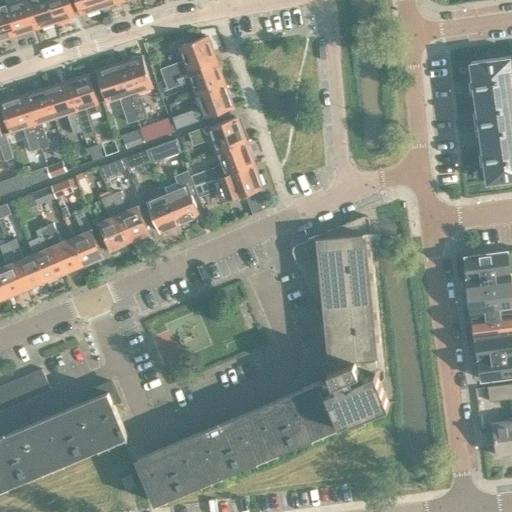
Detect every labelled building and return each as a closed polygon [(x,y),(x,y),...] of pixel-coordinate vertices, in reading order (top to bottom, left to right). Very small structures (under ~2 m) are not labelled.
[(0,0),(0,39),(16,35),(6,4),(7,4),(5,0),(0,0)] [(17,0),(17,1),(7,4),(6,4),(16,35),(35,28),(26,0),(17,0)] [(26,0),(35,28),(55,22),(48,0),(26,0)] [(48,0),(55,22),(75,16),(69,0),(48,0)] [(75,0),(80,14),(100,8),(97,0),(75,0)] [(179,45),(184,60),(161,68),(165,78),(188,69),(215,59),(206,35),(179,45)] [(511,55),(471,61),(473,78),(469,79),(470,92),(475,91),(476,104),(472,105),(477,139),(481,138),(483,151),(479,151),(480,165),(485,164),(487,181),(511,177),(511,56),(511,55)] [(142,56),(119,63),(136,118),(145,115),(139,98),(138,98),(136,91),(151,86),(142,56)] [(191,80),(196,93),(224,83),(215,59),(188,69),(165,78),(168,87),(169,88),(191,80)] [(123,103),(126,113),(128,121),(136,118),(119,63),(96,70),(106,101),(121,96),(123,103)] [(98,103),(88,73),(66,80),(82,128),(91,125),(85,107),(98,103)] [(165,79),(165,78),(157,80),(161,90),(168,87),(165,79)] [(66,80),(44,87),(54,117),(67,113),(74,133),(82,130),(82,128),(66,80)] [(196,93),(201,106),(172,116),(176,127),(232,106),(224,83),(196,93)] [(44,87),(22,94),(32,124),(40,147),(49,144),(42,121),(54,117),(44,87)] [(32,124),(22,94),(0,101),(10,132),(23,127),(30,150),(40,147),(32,124)] [(168,116),(140,126),(144,139),(173,129),(168,116)] [(240,126),(236,116),(189,133),(193,144),(212,138),(217,150),(245,140),(244,137),(247,136),(243,125),(240,126)] [(140,129),(139,127),(121,133),(125,146),(144,139),(140,130),(140,129)] [(0,130),(0,145),(5,160),(13,157),(5,132),(1,133),(0,130)] [(176,138),(149,148),(148,148),(153,158),(162,156),(162,158),(181,151),(176,138)] [(253,164),(245,140),(217,150),(221,163),(190,174),(194,186),(225,174),(253,164)] [(90,153),(93,160),(102,156),(97,144),(88,147),(90,153)] [(123,158),(127,168),(153,158),(148,148),(123,158)] [(127,168),(123,158),(98,167),(103,177),(127,168)] [(62,160),(47,166),(51,177),(66,170),(62,160)] [(262,188),(253,164),(225,174),(194,186),(198,195),(219,187),(222,198),(233,194),(234,198),(256,190),(262,188)] [(23,186),(50,176),(46,166),(20,176),(23,186)] [(180,188),(167,193),(179,223),(199,214),(187,186),(194,183),(188,169),(174,175),(180,188)] [(92,191),(84,172),(76,175),(83,194),(92,191)] [(19,174),(6,179),(10,191),(23,186),(20,176),(19,174)] [(73,190),(68,178),(51,185),(56,197),(58,196),(73,190)] [(31,193),(35,203),(54,196),(50,186),(31,193)] [(245,194),(250,207),(260,204),(256,190),(245,194)] [(98,222),(110,249),(111,248),(113,251),(121,247),(120,244),(129,240),(110,194),(109,191),(100,194),(102,198),(110,217),(98,222)] [(118,191),(110,194),(129,240),(139,236),(140,239),(148,236),(147,233),(149,232),(138,205),(126,210),(118,191)] [(35,203),(31,193),(19,198),(23,208),(35,203)] [(147,201),(147,202),(159,231),(179,223),(167,193),(147,201)] [(0,205),(0,217),(11,213),(7,203),(0,205)] [(71,215),(66,205),(61,207),(66,217),(71,215)] [(83,210),(74,213),(82,232),(71,237),(83,263),(102,255),(83,210)] [(292,251),(293,252),(297,263),(298,262),(297,261),(318,257),(323,307),(318,309),(317,307),(316,308),(317,310),(318,314),(319,317),(320,320),(321,323),(321,326),(321,329),(321,333),(321,336),(321,339),(321,342),(320,345),(319,354),(318,357),(318,360),(318,362),(318,365),(318,368),(319,371),(319,373),(321,379),(303,387),(306,392),(138,462),(155,502),(340,424),(340,422),(350,418),(350,420),(390,403),(380,380),(381,380),(382,379),(383,378),(384,378),(384,377),(384,376),(385,375),(385,374),(370,220),(369,218),(369,217),(367,216),(367,215),(366,215),(364,215),(362,215),(297,243),(296,243),(294,244),(293,245),(293,246),(292,248),(292,249),(292,250),(292,251)] [(52,222),(45,226),(64,271),(83,263),(71,237),(60,241),(52,222)] [(45,279),(64,271),(45,226),(37,229),(40,237),(29,242),(34,253),(45,279)] [(15,238),(7,241),(26,287),(45,279),(34,253),(23,257),(15,238)] [(0,277),(7,295),(26,287),(7,241),(0,244),(0,247),(7,264),(0,266),(0,277)] [(511,248),(466,255),(468,277),(511,270),(511,248)] [(511,290),(511,270),(468,277),(470,297),(511,290)] [(511,311),(511,290),(470,297),(473,317),(474,317),(511,311)] [(511,311),(474,317),(476,337),(511,331),(511,311)] [(511,331),(476,337),(479,357),(511,352),(511,331)] [(511,352),(479,357),(482,379),(511,374),(511,352)] [(50,388),(41,368),(32,372),(40,392),(50,388)] [(22,376),(31,396),(40,392),(32,372),(22,376)] [(13,380),(21,400),(31,396),(22,376),(13,380)] [(0,487),(120,437),(126,434),(112,401),(118,398),(110,380),(93,387),(96,394),(88,397),(91,403),(0,441),(0,487)] [(3,384),(12,404),(21,400),(13,380),(3,384)] [(511,397),(511,395),(510,383),(488,386),(490,401),(511,397)] [(0,385),(0,403),(2,408),(12,404),(3,384),(0,385)] [(511,453),(511,418),(492,421),(497,455),(511,453)] [(121,478),(122,482),(126,490),(136,486),(131,474),(121,478)]
